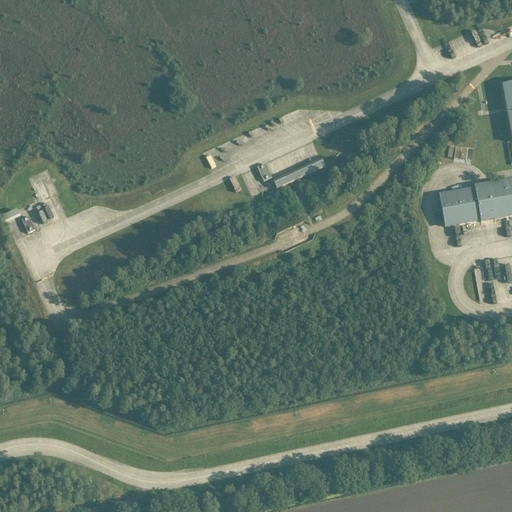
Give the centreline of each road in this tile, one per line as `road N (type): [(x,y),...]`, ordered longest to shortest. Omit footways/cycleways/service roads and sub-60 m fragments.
road 1 (unclassified): [(0,451),(48,445),(125,477),(176,482),(511,410)]
road 2 (unclassified): [(435,77),(34,264)]
